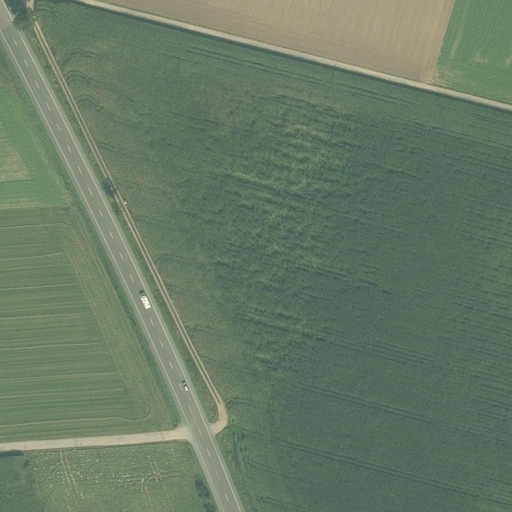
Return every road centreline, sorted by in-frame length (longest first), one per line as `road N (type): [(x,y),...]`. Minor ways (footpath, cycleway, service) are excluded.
road 1 (primary): [(232,511),(110,229),(0,13)]
road 2 (track): [(30,0),(52,63),(217,400),(221,421),(200,434)]
road 3 (track): [(511,108),(80,0)]
road 4 (track): [(0,449),(200,434)]
